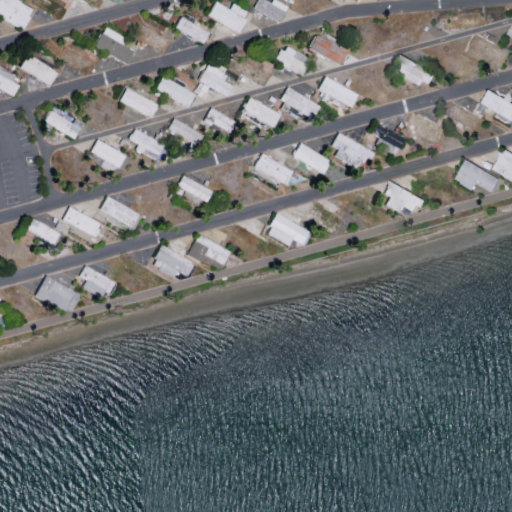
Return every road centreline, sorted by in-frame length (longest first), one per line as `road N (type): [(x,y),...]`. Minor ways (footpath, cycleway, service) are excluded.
road 1 (residential): [(0,218),(511,75)]
road 2 (residential): [(511,139),(0,280)]
road 3 (residential): [(0,107),(353,10),(473,0)]
road 4 (residential): [(0,42),(157,0)]
